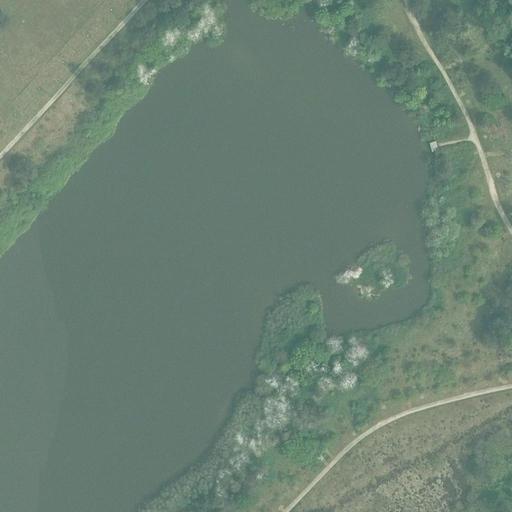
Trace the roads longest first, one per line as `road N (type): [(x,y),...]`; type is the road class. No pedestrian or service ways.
road 1 (track): [(284,511),(360,435),(400,413),(511,387)]
road 2 (track): [(511,224),(407,0)]
road 3 (track): [(143,0),(0,153)]
